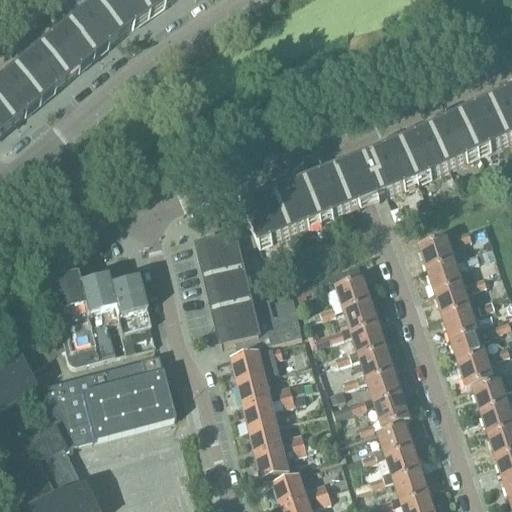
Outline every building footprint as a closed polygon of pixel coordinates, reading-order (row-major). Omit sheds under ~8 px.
[(110,0),(94,11),(118,43),(175,4),(172,0),(110,0)] [(62,38),(39,56),(65,87),(118,43),(94,11),(70,31),(67,27),(59,33),(62,38)] [(0,143),(1,143),(0,141),(65,87),(39,56),(17,75),(13,71),(5,77),(9,82),(0,89),(0,143)] [(511,101),(462,125),(479,161),(511,145),(511,101)] [(462,125),(402,153),(418,190),(479,161),(462,125)] [(402,153),(371,165),(386,203),(418,190),(402,153)] [(357,171),(337,179),(352,216),(370,209),(386,203),(371,165),(357,171)] [(337,179),(306,191),(321,229),(352,216),(337,179)] [(251,235),(253,240),(258,251),(259,254),(321,229),(306,191),(244,216),(249,230),(248,230),(251,235)] [(471,245),(468,237),(455,241),(457,250),(471,245)] [(234,242),(197,251),(205,285),(242,276),(238,258),(249,254),(245,244),(235,246),(234,242)] [(419,253),(427,277),(454,267),(447,244),(419,253)] [(462,265),(465,273),(478,268),(476,260),(462,265)] [(427,277),(435,300),(462,291),(454,267),(427,277)] [(205,285),(213,318),(251,309),(242,276),(205,285)] [(56,326),(60,340),(64,356),(67,368),(68,371),(70,373),(73,373),(76,373),(98,367),(78,292),(76,282),(75,283),(48,291),(47,290),(46,290),(56,326)] [(105,285),(78,292),(98,367),(114,363),(105,331),(117,328),(118,328),(109,295),(106,284),(105,285)] [(435,300),(443,323),(470,314),(465,299),(486,292),(484,284),(462,291),(435,300)] [(336,294),(344,318),(371,309),(363,285),(336,294)] [(136,287),(109,295),(118,328),(117,328),(125,360),(134,358),(129,338),(149,333),(137,287),(136,287)] [(259,343),(235,349),(238,359),(302,344),(292,305),(276,309),(279,323),(273,322),(269,306),(263,307),(251,310),(259,343)] [(478,311),(481,320),(494,315),(491,307),(478,311)] [(222,352),(235,349),(259,343),(251,310),(251,309),(213,318),(222,353),(222,352)] [(344,318),(351,341),(379,332),(371,309),(344,318)] [(320,318),(323,326),(336,321),(333,313),(320,318)] [(443,323),(451,347),(478,338),(470,314),(443,323)] [(64,356),(60,340),(56,326),(44,338),(60,357),(64,356)] [(486,335),(488,343),(502,338),(499,330),(486,335)] [(338,372),(359,365),(386,355),(379,332),(351,341),(356,354),(347,357),(348,360),(335,364),(320,369),(323,377),(338,372)] [(327,341),(330,349),(344,344),(341,336),(327,341)] [(44,338),(35,346),(50,365),(60,357),(44,338)] [(451,347),(458,370),(486,361),(478,338),(451,347)] [(35,346),(26,355),(40,373),(50,365),(35,346)] [(282,364),(280,353),(268,356),(271,367),(282,364)] [(493,358),(496,366),(509,361),(507,353),(493,358)] [(26,355),(17,364),(27,382),(40,373),(26,355)] [(331,400),(367,388),(394,379),(386,355),(359,365),(363,377),(355,380),(356,383),(328,392),(331,400)] [(231,365),(237,390),(265,383),(258,358),(231,365)] [(486,361),(458,370),(466,394),(493,385),(486,361)] [(80,494),(64,462),(67,461),(64,456),(71,453),(174,426),(157,364),(42,394),(34,397),(27,382),(17,364),(0,372),(0,484),(1,485),(14,511),(91,511),(83,493),(80,494)] [(367,388),(375,411),(402,402),(394,379),(367,388)] [(473,395),(481,419),(508,410),(504,397),(511,394),(511,392),(511,391),(511,382),(508,384),(500,387),(500,386),(473,395)] [(271,408),(281,405),(292,402),(291,400),(304,397),(302,389),(268,397),(265,383),(237,390),(243,414),(271,408)] [(292,402),(281,405),(283,415),(294,412),(292,402)] [(402,402),(375,411),(383,435),(410,426),(402,402)] [(351,411),(354,419),(367,414),(364,406),(351,411)] [(243,414),(249,438),(277,431),(271,408),(243,414)] [(481,419),(488,443),(511,434),(511,422),(511,419),(511,418),(511,408),(508,410),(481,419)] [(372,429),(358,433),(361,442),(375,437),(372,429)] [(249,438),(255,462),(283,455),(277,431),(249,438)] [(386,464),(413,455),(405,431),(378,440),(383,454),(374,457),(374,460),(376,459),(378,467),(386,464)] [(511,434),(488,443),(496,466),(511,460),(511,434)] [(290,443),(292,452),(304,450),(302,440),(290,443)] [(304,450),(292,452),(295,463),(307,460),(304,450)] [(283,455),(255,462),(261,487),(289,480),(283,455)] [(394,487),(421,478),(413,455),(386,464),(390,478),(382,481),(383,483),(386,490),(394,488),(394,487)] [(376,459),(374,460),(362,464),(349,469),(351,476),(364,471),(365,472),(378,468),(378,467),(376,459)] [(511,460),(496,466),(504,489),(511,486),(511,460)] [(401,511),(429,502),(421,478),(394,487),(394,488),(401,511)] [(272,491),(278,511),(289,511),(317,503),(313,494),(304,497),(299,482),(272,491)] [(386,491),(386,490),(383,483),(370,487),(369,485),(353,490),(356,501),(386,491)] [(325,490),(313,494),(317,503),(328,499),(325,490)] [(328,499),(317,503),(319,511),(331,508),(328,499)] [(432,511),(429,502),(401,511),(432,511)] [(289,511),(319,511),(317,503),(289,511)]
